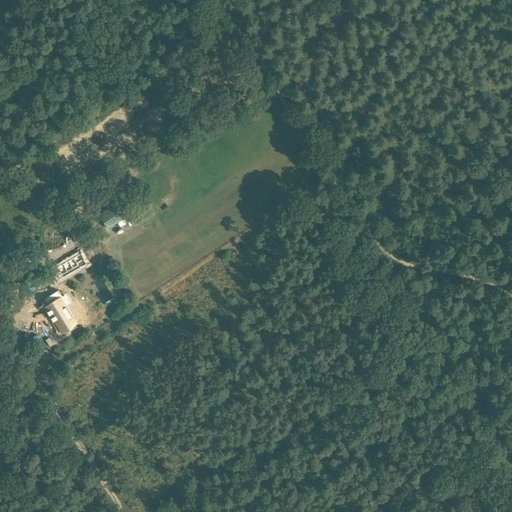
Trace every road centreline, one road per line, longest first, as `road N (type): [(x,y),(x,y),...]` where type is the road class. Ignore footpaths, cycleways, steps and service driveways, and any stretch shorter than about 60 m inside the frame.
road 1 (unknown): [(266,0),(388,175),(376,227),(435,341),(511,456)]
road 2 (track): [(383,256),(376,227),(227,0)]
road 3 (track): [(511,461),(421,334),(383,256)]
road 4 (unclassified): [(122,511),(18,346)]
road 5 (track): [(383,256),(511,294)]
